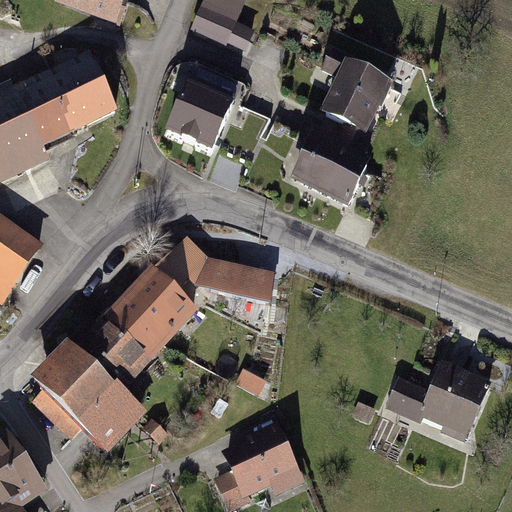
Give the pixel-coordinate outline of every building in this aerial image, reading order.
[(65,0),(63,7),(121,28),(130,0),(65,0)] [(212,0),(196,34),(248,59),(261,31),(244,23),(255,0),(212,0)] [(401,88),(335,57),(325,77),(345,86),(328,121),(345,130),(375,144),(401,88)] [(17,82),(0,90),(0,186),(53,162),(46,146),(116,114),(91,60),(21,92),(17,82)] [(187,87),(166,137),(216,158),(237,108),(187,87)] [(334,153),(319,146),(298,189),(359,219),(380,175),(364,167),(375,144),(345,130),(334,153)] [(0,224),(0,299),(11,307),(46,255),(0,224)] [(157,274),(110,325),(158,368),(204,319),(184,301),(201,283),(220,300),(258,300),(257,276),(231,276),(194,242),(161,278),(157,274)] [(110,325),(82,356),(129,400),(158,368),(110,325)] [(150,418),(129,400),(82,356),(73,348),(24,401),(77,449),(87,438),(111,460),(150,418)] [(246,368),(240,385),(264,394),(270,378),(246,368)] [(405,384),(390,421),(467,452),(491,391),(447,373),(437,397),(405,384)] [(213,487),(223,511),(248,511),(306,488),(282,431),(247,446),(250,453),(229,462),(236,478),(213,487)] [(13,439),(0,448),(0,491),(14,511),(43,511),(58,501),(13,439)] [(0,511),(14,511),(0,491),(0,511)]
